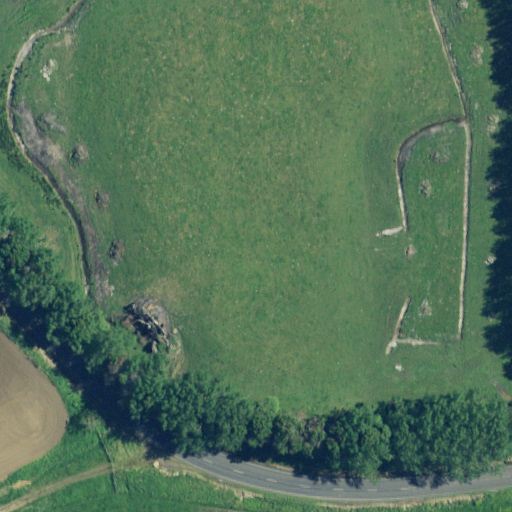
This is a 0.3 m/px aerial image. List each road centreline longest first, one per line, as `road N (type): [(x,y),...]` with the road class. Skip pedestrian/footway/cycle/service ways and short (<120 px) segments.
road 1 (unclassified): [(511,480),(377,489),(254,482),(203,467),(141,432),(0,285)]
road 2 (track): [(0,508),(94,471),(203,467)]
